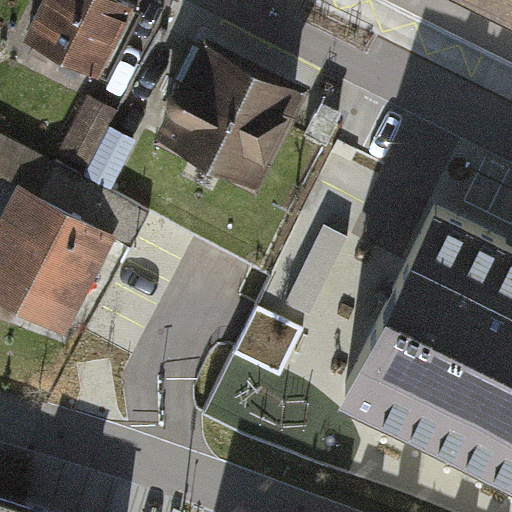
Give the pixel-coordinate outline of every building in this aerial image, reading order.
[(107,73),(141,5),(130,0),(38,0),(23,31),(107,73)] [(511,0),(449,0),(511,31),(511,0)] [(262,179),(313,76),(203,21),(165,97),(173,100),(159,128),(262,179)] [(53,160),(81,174),(107,122),(115,107),(87,93),(53,160)] [(314,107),(303,130),(327,141),(338,118),(336,117),(341,106),(322,97),(317,108),(314,107)] [(398,166),(441,186),(465,135),(422,115),(398,166)] [(81,174),(110,188),(136,136),(107,122),(81,174)] [(0,210),(0,295),(64,327),(104,248),(127,259),(152,209),(110,188),(81,174),(53,160),(0,133),(0,178),(13,185),(0,210)] [(511,464),(511,241),(436,204),(346,382),(511,464)] [(0,511),(87,511),(0,483),(0,511)]
